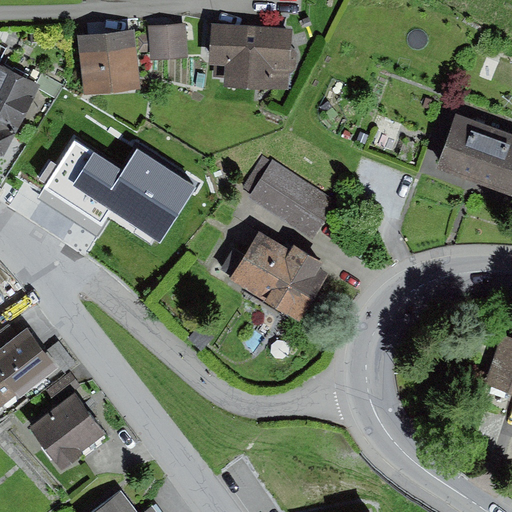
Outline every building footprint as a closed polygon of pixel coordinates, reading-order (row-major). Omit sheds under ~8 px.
[(187,25),(149,28),(151,60),(188,58),(187,25)] [(293,31),(214,27),(213,65),(228,65),(227,87),(290,90),(290,75),(298,69),(299,54),(292,47),(293,31)] [(136,31),(79,37),(85,96),(142,90),(136,31)] [(0,157),(5,160),(41,87),(0,67),(0,157)] [(494,130),(456,117),(437,170),(475,183),(494,130)] [(511,136),(494,130),(475,183),(511,196),(511,136)] [(242,189),(252,195),(272,163),(262,157),(242,189)] [(337,202),(274,161),(272,163),(252,195),(250,198),(314,238),(337,202)] [(184,189),(138,162),(112,208),(152,231),(167,205),(173,208),(184,189)] [(290,251),(259,233),(231,280),(301,321),(328,276),(319,271),(324,263),(294,245),(290,251)] [(27,330),(0,351),(0,407),(16,395),(20,400),(59,370),(45,353),(27,330)] [(511,337),(504,335),(486,386),(511,394),(511,337)] [(59,342),(45,353),(59,370),(63,375),(76,364),(59,342)] [(46,391),(58,407),(76,394),(83,389),(71,373),(46,391)] [(58,407),(28,429),(62,474),(82,459),(79,455),(107,435),(76,394),(58,407)] [(135,511),(122,494),(97,511),(153,511),(151,509),(147,511),(135,511)]
